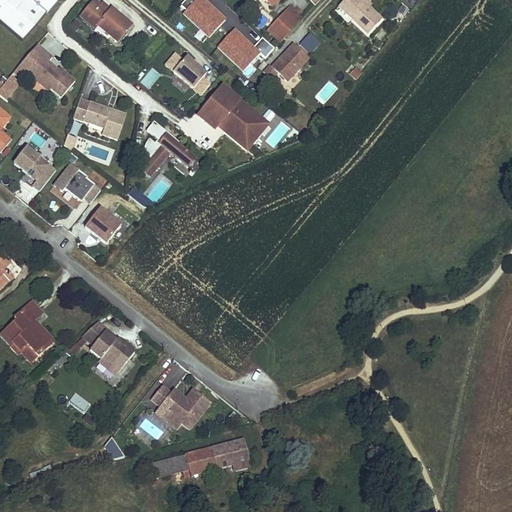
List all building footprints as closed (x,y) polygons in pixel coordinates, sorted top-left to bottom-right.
[(0,0),(0,25),(20,42),(44,15),(26,0),(0,0)] [(26,0),(44,15),(57,0),(26,0)] [(100,5),(94,0),(80,16),(96,29),(98,27),(119,44),(127,35),(125,33),(131,26),(112,9),(111,10),(109,13),(100,5)] [(206,4),(201,0),(198,0),(194,6),(200,11),(206,4)] [(344,0),(338,7),(367,35),(381,20),(368,8),(359,0),(344,0)] [(371,6),(364,0),(359,0),(368,8),(371,6)] [(111,10),(102,2),(100,5),(109,13),(111,10)] [(302,20),(288,8),(278,19),(292,31),(301,21),(302,20)] [(179,40),(152,17),(146,23),(173,46),(179,40)] [(278,19),(267,32),(280,44),(292,31),(278,19)] [(250,63),(258,54),(233,30),(216,47),(248,77),(256,69),(250,63)] [(279,90),(308,60),(291,44),(262,73),(279,90)] [(47,63),(51,58),(44,52),(25,73),(33,79),(48,92),(50,89),(60,98),(74,82),(58,68),(56,71),(55,72),(52,69),(53,68),(47,63)] [(202,79),(204,76),(174,52),(161,67),(174,77),(169,84),(182,94),(187,89),(199,98),(210,85),(202,79)] [(349,76),(356,80),(361,72),(354,68),(349,76)] [(263,122),(262,118),(222,88),(200,118),(217,131),(220,127),(225,120),(231,124),(231,128),(236,131),(240,131),(248,137),(255,128),(259,127),(263,122)] [(108,110),(80,101),(74,121),(105,131),(103,137),(119,142),(127,116),(113,112),(112,113),(107,112),(108,110)] [(0,154),(12,141),(1,132),(12,119),(0,109),(0,154)] [(225,120),(220,127),(250,149),(269,123),(262,118),(263,122),(259,127),(255,128),(248,137),(240,131),(236,131),(231,128),(231,124),(225,120)] [(74,122),(70,135),(77,137),(81,124),(74,122)] [(182,150),(157,129),(150,138),(161,147),(164,150),(161,153),(158,151),(153,147),(151,148),(150,150),(149,151),(148,153),(147,155),(147,157),(147,159),(147,161),(147,163),(148,166),(149,167),(150,169),(144,177),(154,185),(173,161),(190,176),(198,166),(181,152),(182,150)] [(68,140),(65,151),(73,158),(77,144),(68,140)] [(41,194),(56,168),(23,148),(12,167),(35,181),(31,188),(41,194)] [(87,209),(102,190),(69,164),(49,189),(68,205),(73,199),(87,209)] [(129,193),(143,212),(151,207),(137,187),(129,193)] [(86,216),(92,220),(84,231),(107,247),(123,224),(94,204),(86,216)] [(0,258),(0,291),(14,279),(10,274),(8,276),(3,271),(11,264),(3,255),(0,258)] [(42,314),(32,303),(14,319),(16,321),(1,336),(10,346),(13,344),(20,351),(26,346),(37,358),(49,346),(43,340),(47,336),(40,328),(36,331),(30,325),(34,322),(42,314)] [(40,328),(34,322),(30,325),(36,331),(40,328)] [(135,353),(111,335),(98,351),(121,370),(135,353)] [(53,342),(47,336),(43,340),(49,346),(53,342)] [(87,344),(83,339),(56,363),(60,368),(87,344)] [(20,351),(13,344),(10,346),(17,354),(20,351)] [(37,358),(26,346),(20,351),(31,363),(37,358)] [(120,382),(98,364),(90,375),(112,393),(120,382)] [(179,427),(187,434),(210,405),(191,390),(182,400),(162,384),(148,401),(157,409),(152,415),(175,433),(179,427)] [(110,463),(121,459),(114,440),(103,444),(110,463)] [(249,468),(242,442),(204,452),(209,472),(237,465),(238,471),(249,468)] [(209,472),(204,452),(184,457),(189,477),(209,472)] [(184,457),(146,466),(150,482),(182,473),(183,478),(189,477),(184,457)]
